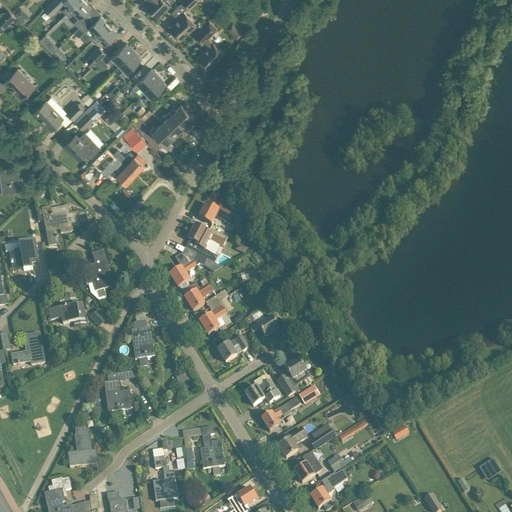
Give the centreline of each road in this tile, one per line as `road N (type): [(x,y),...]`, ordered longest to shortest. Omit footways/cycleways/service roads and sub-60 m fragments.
road 1 (residential): [(20,511),(133,297),(147,285)]
road 2 (residential): [(229,122),(110,0)]
road 3 (residential): [(86,489),(214,392)]
road 4 (residential): [(0,328),(107,216)]
road 5 (unclassified): [(289,511),(214,392)]
road 6 (residential): [(107,216),(10,119)]
road 7 (unclassified): [(229,122),(290,0)]
road 8 (unclassified): [(214,392),(147,285)]
